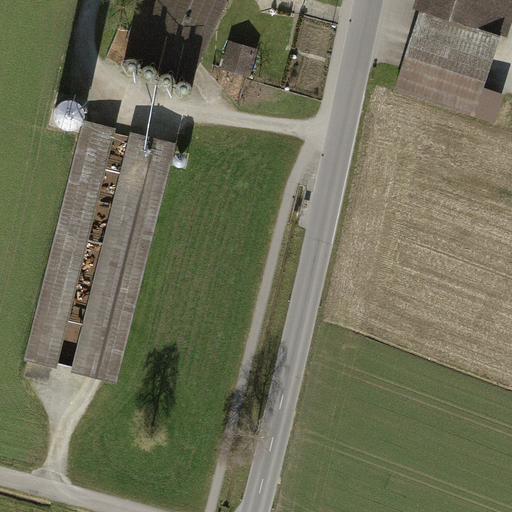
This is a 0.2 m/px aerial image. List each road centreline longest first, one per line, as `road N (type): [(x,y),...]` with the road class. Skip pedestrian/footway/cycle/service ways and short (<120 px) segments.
road 1 (tertiary): [(369,0),(254,511)]
road 2 (residential): [(0,478),(130,511)]
